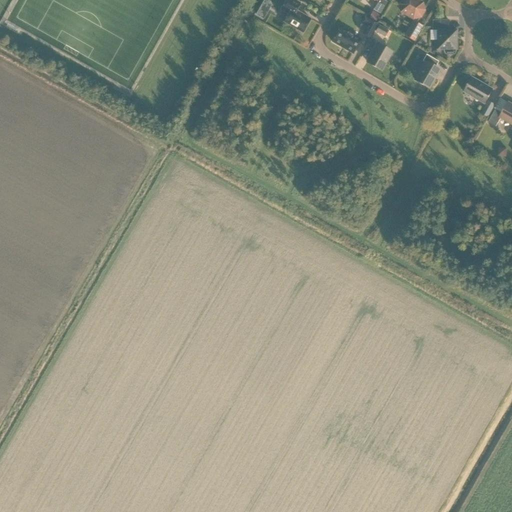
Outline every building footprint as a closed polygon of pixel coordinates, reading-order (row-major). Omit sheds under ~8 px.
[(284,22),(303,33),(311,19),(296,11),(300,3),(294,0),(286,0),(281,10),(288,14),(284,22)] [(374,0),(377,2),(373,10),(380,14),(387,2),(384,0),(374,0)] [(401,0),(399,4),(401,11),(413,19),(420,17),(424,10),(422,3),(416,0),(413,0),(412,0),(401,0)] [(263,20),(268,12),(260,8),(256,15),(263,20)] [(378,23),(364,15),(360,22),(367,26),(363,34),(370,38),(378,23)] [(437,30),(437,49),(444,49),(444,51),(444,52),(445,54),(446,54),(446,55),(447,55),(449,56),(452,56),(453,55),(454,54),(455,54),(455,53),(456,52),(456,51),(456,49),(456,30),(448,30),(448,20),(432,20),(432,30),(437,30)] [(404,36),(414,42),(423,26),(413,21),(404,36)] [(375,32),(384,37),(388,31),(379,25),(375,32)] [(332,42),(353,54),(361,39),(340,27),(332,42)] [(377,44),(367,62),(381,70),(392,52),(377,44)] [(425,62),(415,80),(429,88),(439,70),(435,67),(438,61),(426,54),(422,61),(425,62)] [(493,89),(473,77),(464,92),(485,104),(493,89)] [(481,113),(488,117),(495,104),(488,100),(481,113)] [(511,104),(509,103),(503,113),(496,109),(488,122),(496,127),(501,118),(511,123),(511,104)] [(506,157),(507,148),(498,148),(498,156),(506,157)]
